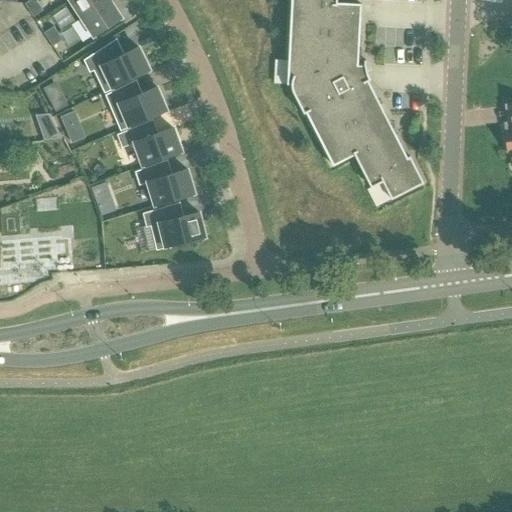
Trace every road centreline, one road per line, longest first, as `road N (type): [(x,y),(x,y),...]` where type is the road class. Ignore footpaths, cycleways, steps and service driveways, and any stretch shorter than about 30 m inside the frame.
road 1 (residential): [(167,0),(211,89),(262,270)]
road 2 (primary): [(0,362),(103,351),(260,310)]
road 3 (primary): [(260,310),(111,311),(0,336)]
road 4 (residential): [(451,247),(458,0)]
road 5 (primary): [(260,310),(453,285)]
